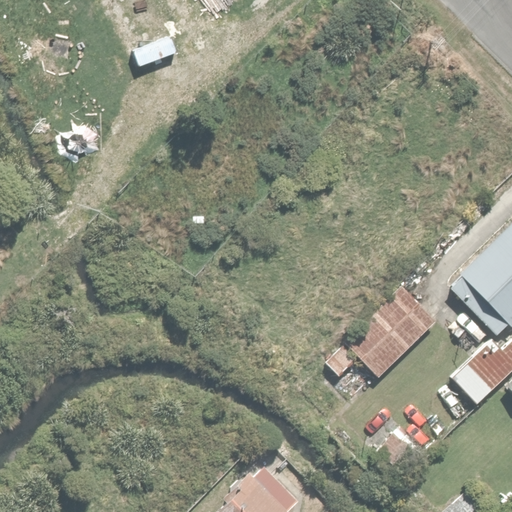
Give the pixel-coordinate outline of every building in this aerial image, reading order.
[(474,133),(425,87),(352,163),(371,181),(362,190),(385,213),(405,192),(412,199),(474,133)] [(494,329),(511,314),(511,208),(442,276),(494,329)] [(353,249),(385,277),(395,265),(400,269),(420,246),(382,215),(353,249)] [(320,356),(334,370),(354,350),(376,372),(431,317),(395,281),(320,356)] [(511,314),(494,329),(448,373),(474,400),(497,377),(511,362),(511,314)] [(511,362),(497,377),(511,392),(511,362)] [(288,511),(300,500),(248,454),(196,511),(288,511)]
